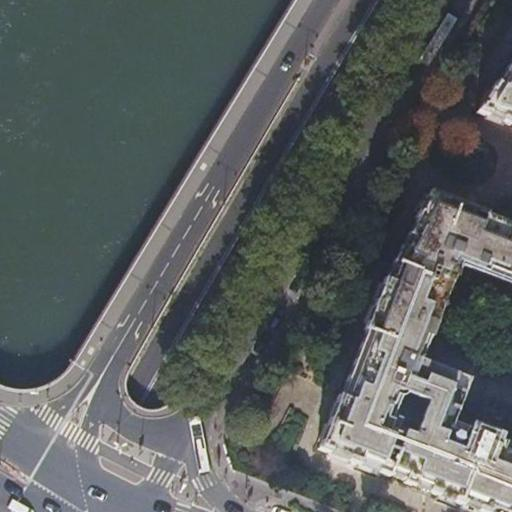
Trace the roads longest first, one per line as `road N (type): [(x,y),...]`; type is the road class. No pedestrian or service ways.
road 1 (primary): [(385,0),(80,511)]
road 2 (primary): [(186,432),(441,0)]
road 3 (primary): [(336,0),(112,354)]
road 4 (primary): [(112,354),(42,418),(5,428)]
